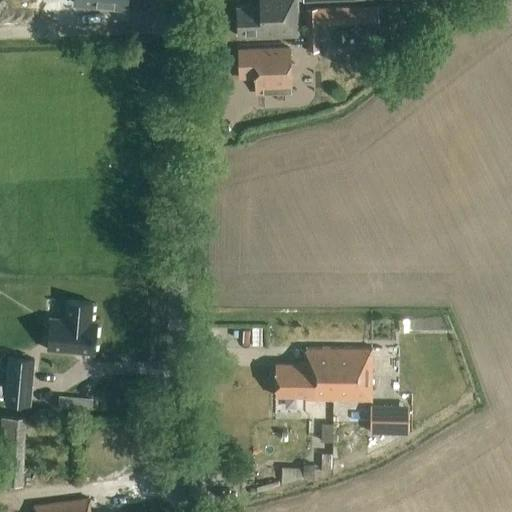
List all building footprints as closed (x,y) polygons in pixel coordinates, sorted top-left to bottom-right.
[(74,0),(74,3),(126,8),(126,0),(74,0)] [(259,0),(260,7),(237,8),(238,36),(260,36),(260,37),(296,36),(295,0),(259,0)] [(317,9),(305,9),(305,32),(306,32),(307,51),(319,51),(318,25),(355,25),(355,7),(317,8),(317,9)] [(289,49),(239,51),(240,78),(255,77),(256,95),(299,93),(298,76),(290,76),(289,49)] [(47,350),(94,354),(94,351),(97,322),(90,321),(92,303),(65,300),(64,319),(50,318),(47,350)] [(272,384),(272,391),(275,392),(275,396),(301,396),(301,399),(364,399),(370,399),(371,350),(364,350),(303,349),(303,364),(275,364),(275,382),(272,384)] [(7,355),(1,399),(26,402),(32,358),(7,355)] [(58,394),(57,404),(91,407),(92,397),(58,394)] [(369,414),(369,434),(409,434),(409,414),(369,414)] [(0,484),(22,485),(25,417),(1,416),(0,429),(0,484)] [(304,464),(304,476),(312,477),(313,464),(304,464)] [(91,511),(90,500),(37,505),(38,511),(91,511)]
